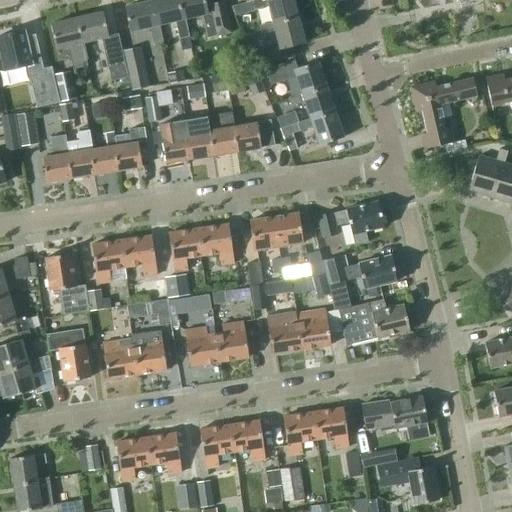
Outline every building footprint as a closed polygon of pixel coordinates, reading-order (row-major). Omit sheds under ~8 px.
[(187,37),(183,18),(180,19),(176,0),(153,0),(148,1),(154,25),(157,24),(174,20),(178,39),(187,37)] [(202,0),(176,0),(180,19),(183,18),(201,14),(206,39),(229,34),(221,1),(204,5),(202,0)] [(267,5),(272,23),(272,25),(296,18),(290,0),(255,0),(252,1),(253,8),(267,5)] [(161,42),(157,24),(154,25),(148,1),(123,7),(128,31),(148,26),(152,45),(161,42)] [(81,43),(83,42),(100,39),(109,82),(126,78),(120,51),(120,52),(116,34),(106,37),(101,13),(75,18),(81,43)] [(81,43),(75,18),(49,24),(54,49),(67,46),(72,70),(87,66),(87,63),(88,63),(83,42),(81,43)] [(272,25),(272,23),(258,27),(260,34),(274,31),(279,47),(259,52),(263,63),(291,55),(289,48),(302,44),(296,18),(272,25)] [(25,40),(23,31),(0,35),(0,56),(3,70),(41,62),(37,44),(31,46),(30,39),(25,40)] [(139,47),(120,51),(126,78),(128,77),(131,90),(148,87),(139,47)] [(292,97),(301,93),(301,95),(324,87),(316,62),(296,69),(293,60),(265,68),(270,85),(286,80),(292,97)] [(264,91),(254,67),(242,72),(252,96),(264,91)] [(184,81),(182,70),(167,74),(170,84),(184,81)] [(52,76),(57,97),(58,97),(59,102),(76,99),(70,72),(52,76)] [(511,76),(502,79),(501,73),(482,77),(485,89),(489,106),(511,101),(511,76)] [(227,90),(225,74),(210,77),(213,93),(227,90)] [(464,140),(452,142),(448,128),(444,129),(438,106),(474,97),(470,78),(434,87),(433,82),(408,88),(414,112),(418,111),(424,133),(418,134),(422,150),(443,145),(445,154),(466,149),(464,140)] [(204,95),(202,83),(186,86),(188,99),(204,95)] [(333,113),(324,87),(301,95),(301,93),(292,97),(287,98),(290,106),(304,101),(309,119),(310,121),(333,113)] [(141,108),(139,96),(122,99),(124,111),(141,108)] [(161,120),(157,96),(144,98),(148,122),(161,120)] [(94,119),(109,116),(108,111),(106,101),(92,104),(93,114),(94,119)] [(74,120),(71,103),(59,104),(62,122),(74,120)] [(15,113),(14,113),(14,114),(18,138),(19,138),(21,146),(38,144),(33,112),(15,115),(15,113)] [(14,114),(14,113),(1,115),(5,140),(18,138),(14,114)] [(207,132),(211,156),(235,153),(231,128),(233,127),(230,113),(207,116),(209,131),(207,132)] [(293,113),(276,118),(280,128),(295,124),(296,123),(293,113)] [(310,121),(309,119),(296,123),(295,124),(298,132),(313,127),(319,147),(342,139),(333,113),(310,121)] [(209,131),(207,116),(184,121),(186,134),(184,135),(188,160),(211,156),(207,132),(209,131)] [(233,127),(231,128),(235,153),(273,147),(269,120),(256,122),(256,124),(233,127)] [(165,163),(188,160),(184,135),(186,134),(184,121),(159,124),(165,163)] [(127,134),(112,137),(114,146),(111,147),(115,171),(139,167),(135,143),(145,142),(143,127),(126,130),(127,134)] [(78,140),(66,142),(68,153),(65,154),(69,179),(92,175),(89,150),(90,150),(87,130),(77,132),(78,140)] [(92,175),(115,171),(111,147),(114,146),(112,137),(111,132),(103,134),(105,148),(90,150),(89,150),(92,175)] [(44,183),(69,179),(65,154),(68,153),(66,142),(65,135),(49,137),(52,156),(40,158),(44,183)] [(488,197),(502,150),(498,148),(494,160),(477,155),(466,190),(488,197)] [(502,150),(488,197),(511,204),(511,165),(503,163),(506,151),(502,150)] [(382,227),(375,201),(343,209),(343,210),(330,214),(329,212),(315,216),(320,239),(335,235),(332,226),(347,222),(353,246),(365,243),(363,232),(382,227)] [(297,213),(273,217),(277,246),(302,243),(297,213)] [(253,250),(277,246),(273,217),(248,221),(253,250)] [(197,229),(202,255),(218,252),(220,264),(233,262),(227,224),(197,229)] [(202,255),(197,229),(168,234),(174,273),(187,270),(185,258),(202,255)] [(120,240),(124,266),(140,264),(142,276),(156,274),(150,236),(120,240)] [(124,266),(120,240),(90,245),(96,284),(109,282),(107,269),(124,266)] [(323,274),(320,261),(318,251),(306,255),(311,276),(323,274)] [(74,287),(70,254),(44,257),(48,291),(57,290),(61,314),(88,310),(84,285),(74,287)] [(323,274),(326,285),(342,281),(359,277),(362,288),(395,280),(389,255),(356,263),(356,265),(346,267),(343,255),(320,261),(323,274)] [(279,258),(282,272),(290,271),(288,256),(279,258)] [(0,297),(7,295),(3,279),(14,275),(15,279),(37,276),(35,262),(26,264),(26,257),(14,259),(14,265),(14,266),(0,270),(0,268),(0,297)] [(282,272),(279,258),(270,259),(273,274),(282,272)] [(262,284),(258,262),(246,264),(249,285),(262,284)] [(326,285),(323,274),(311,276),(317,298),(329,295),(326,285)] [(188,295),(186,275),(164,277),(167,298),(188,295)] [(511,280),(508,276),(491,292),(511,314),(511,280)] [(166,293),(164,279),(154,280),(156,294),(166,293)] [(291,292),(289,280),(250,287),(253,310),(267,308),(265,296),(291,292)] [(101,300),(100,289),(86,291),(89,311),(109,308),(108,299),(101,300)] [(224,292),(212,293),(214,305),(225,304),(224,292)] [(0,324),(12,321),(16,333),(35,327),(39,326),(36,316),(23,320),(22,318),(14,320),(7,295),(0,297),(0,324)] [(179,299),(167,301),(169,315),(181,313),(179,299)] [(373,329),(375,338),(407,331),(401,305),(384,309),(381,299),(335,310),(343,345),(345,345),(344,344),(360,340),(358,332),(373,329)] [(170,324),(166,300),(143,303),(145,316),(156,314),(158,326),(170,324)] [(295,321),(299,350),(329,345),(323,309),(294,314),(295,321)] [(299,350),(295,321),(294,314),(265,318),(271,354),(299,350)] [(222,333),(214,334),(218,362),(247,357),(242,322),(221,325),(222,333)] [(0,371),(27,363),(26,360),(21,346),(30,344),(28,338),(37,335),(35,327),(16,333),(18,340),(0,345),(0,371)] [(218,362),(214,334),(206,335),(205,327),(183,331),(188,366),(218,362)] [(88,377),(82,329),(46,334),(48,350),(58,349),(63,381),(88,377)] [(131,346),(135,374),(165,370),(160,334),(138,337),(139,345),(131,346)] [(511,336),(482,343),(487,369),(511,364),(511,336)] [(106,379),(135,374),(131,346),(123,347),(122,340),(101,343),(106,379)] [(41,356),(26,360),(27,363),(0,371),(0,390),(2,399),(34,389),(30,374),(45,369),(41,356)] [(511,387),(491,392),(497,418),(511,414),(511,387)] [(381,428),(392,426),(393,428),(405,426),(408,440),(427,437),(420,396),(389,402),(389,404),(377,406),(376,402),(360,405),(364,431),(381,428)] [(311,413),(315,439),(332,437),(334,449),(348,447),(342,408),(311,413)] [(315,439),(311,413),(281,418),(287,457),(301,455),(299,442),(315,439)] [(257,421),(227,426),(232,452),(247,449),(249,462),(263,460),(257,421)] [(215,454),(232,452),(227,426),(198,430),(204,469),(217,467),(215,454)] [(144,438),(148,464),(164,462),(166,475),(180,473),(174,434),(144,438)] [(148,464),(144,438),(114,443),(120,482),(135,480),(133,467),(148,464)] [(506,470),(511,469),(511,443),(502,446),(506,470)] [(100,469),(97,446),(83,448),(87,471),(100,469)] [(362,473),(358,451),(347,453),(350,475),(362,473)] [(384,464),(382,452),(360,455),(362,467),(384,464)] [(9,459),(12,485),(36,482),(36,479),(34,464),(45,463),(44,455),(33,457),(33,455),(9,459)] [(386,477),(398,475),(400,484),(408,483),(412,505),(438,500),(432,468),(408,472),(406,460),(384,464),(386,477)] [(303,498),(298,467),(279,470),(284,501),(303,498)] [(36,482),(12,485),(16,511),(17,511),(52,507),(48,477),(36,479),(36,482)] [(213,505),(209,480),(195,482),(199,507),(213,505)] [(197,507),(193,483),(176,486),(180,510),(197,507)] [(125,511),(122,487),(109,489),(112,511),(125,511)] [(282,501),(280,488),(263,491),(265,503),(272,502),(273,510),(281,509),(280,501),(282,501)] [(381,511),(380,498),(366,500),(367,511),(381,511)] [(82,511),(81,500),(55,504),(56,511),(82,511)] [(328,511),(327,503),(318,504),(319,511),(328,511)]
